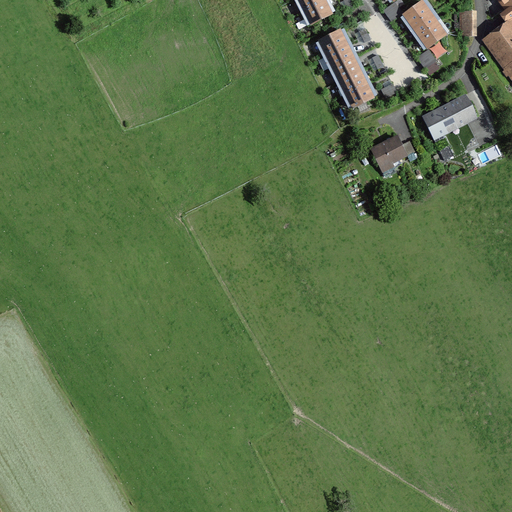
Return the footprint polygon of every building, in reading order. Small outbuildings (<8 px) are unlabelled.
[(325,0),(297,0),(304,12),(325,1),(325,0)] [(346,0),(344,1),(349,12),(355,9),(350,0),(346,0)] [(511,0),(503,0),(511,12),(511,0)] [(310,25),(332,14),(325,1),(304,12),(310,25)] [(423,2),(404,16),(412,29),(432,15),(423,2)] [(384,11),(392,22),(403,14),(395,3),(384,11)] [(461,13),(461,36),(472,36),(472,13),(461,13)] [(432,15),(412,29),(418,37),(438,23),(432,15)] [(427,49),(447,35),(438,23),(418,37),(427,49)] [(486,41),(511,76),(511,25),(511,23),(486,41)] [(365,43),(370,40),(365,29),(359,32),(365,43)] [(319,42),(326,56),(348,45),(341,31),(319,42)] [(326,56),(332,69),(354,58),(348,45),(326,56)] [(418,58),(430,75),(439,69),(435,63),(436,62),(429,51),(418,58)] [(378,69),(384,66),(378,55),(372,58),(378,69)] [(332,69),(339,82),(361,71),(354,58),(332,69)] [(339,82),(346,95),(367,84),(361,71),(339,82)] [(374,98),(367,84),(346,95),(352,108),(374,98)] [(386,98),(397,93),(393,84),(382,90),(386,98)] [(442,134),(472,119),(463,99),(426,118),(433,131),(430,132),(435,142),(444,137),(442,134)] [(393,167),(391,163),(407,155),(397,137),(372,150),(383,172),(393,167)] [(407,153),(415,152),(413,141),(405,143),(407,153)]
